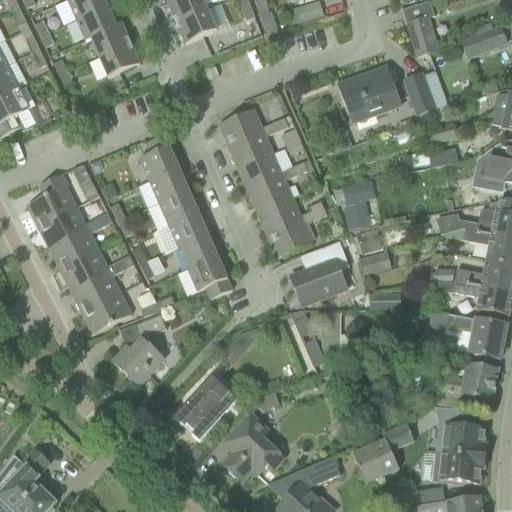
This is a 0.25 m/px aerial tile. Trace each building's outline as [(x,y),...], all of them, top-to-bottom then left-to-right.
[(3,0),(11,14),(18,10),(13,0),(3,0)] [(35,8),(30,0),(22,0),(20,1),(26,12),(35,8)] [(102,0),(75,0),(67,3),(76,23),(107,10),(102,0)] [(183,0),(167,7),(176,27),(207,13),(201,0),(183,0)] [(250,9),(246,0),(240,0),(237,1),(241,12),(250,9)] [(430,0),(401,0),(404,8),(430,0)] [(268,16),(264,4),(256,7),(260,19),(268,16)] [(319,4),(295,11),(299,27),(323,19),(319,4)] [(433,19),(429,5),(402,13),(406,27),(417,61),(438,55),(428,21),(433,19)] [(250,9),(241,12),(246,24),(254,21),(250,9)] [(18,10),(11,14),(18,29),(26,25),(18,10)] [(115,28),(107,10),(76,23),(85,43),(121,27),(121,26),(115,28)] [(207,13),(176,27),(185,48),(216,34),(207,13)] [(39,40),(48,35),(42,25),(33,30),(39,40)] [(493,25),(473,32),(476,39),(495,32),(493,25)] [(130,47),(121,27),(85,43),(85,44),(91,42),(99,60),(130,47)] [(460,45),(467,63),(506,48),(500,30),(495,32),(476,39),(460,45)] [(48,35),(39,40),(45,51),(54,46),(48,35)] [(31,57),(39,53),(32,38),(24,42),(31,57)] [(139,68),(130,47),(99,60),(108,81),(139,68)] [(46,68),(39,53),(31,57),(38,72),(46,68)] [(58,79),(66,75),(60,64),(53,67),(58,79)] [(355,82),(338,88),(353,127),(354,127),(352,121),(372,113),(374,119),(400,110),(386,70),(366,78),(367,80),(359,83),(355,82)] [(0,100),(16,92),(5,71),(0,73),(0,100)] [(71,86),(66,75),(58,79),(64,90),(71,86)] [(435,75),(422,80),(422,78),(404,84),(418,125),(449,113),(435,75)] [(494,85),(482,90),(485,98),(497,93),(494,85)] [(20,90),(16,92),(0,100),(0,141),(20,131),(22,135),(39,128),(20,90)] [(507,115),(511,115),(511,97),(510,99),(504,98),(497,100),(494,116),(507,115)] [(276,136),(272,127),(261,131),(253,113),(218,128),(228,151),(263,136),(265,140),(276,136)] [(511,115),(507,115),(494,116),(491,128),(504,131),(504,132),(511,133),(511,115)] [(284,122),(272,127),(276,136),(287,131),(284,122)] [(457,141),(453,127),(426,134),(430,149),(457,141)] [(351,150),(345,133),(327,139),(333,157),(351,150)] [(263,136),(228,151),(238,173),(272,158),(265,140),(263,136)] [(149,185),(184,170),(169,137),(146,147),(151,158),(139,163),(149,185)] [(490,161),(486,182),(503,185),(511,186),(511,153),(509,153),(503,152),(500,147),(487,157),(490,161)] [(457,165),(454,152),(428,158),(431,171),(457,165)] [(280,176),(272,158),(238,173),(247,195),(282,180),(280,176)] [(100,164),(90,168),(94,178),(100,176),(102,170),(100,164)] [(303,166),(292,171),(295,179),(307,175),(303,166)] [(88,178),(83,169),(72,173),(77,184),(88,178)] [(184,170),(149,185),(158,208),(188,195),(182,182),(188,179),(184,170)] [(282,180),(247,195),(257,217),(292,202),(284,184),(295,179),(292,171),(280,176),(282,180)] [(37,231),(76,211),(65,191),(67,190),(61,178),(38,189),(44,200),(26,209),(37,231)] [(456,210),(486,204),(482,187),(453,193),(456,210)] [(194,207),(188,195),(158,208),(168,229),(203,214),(199,205),(194,207)] [(292,202),(257,217),(267,239),(301,224),(299,220),(292,202)] [(477,227),(469,226),(457,223),(456,219),(436,223),(441,239),(447,237),(464,232),(511,242),(511,204),(499,202),(498,205),(488,206),(487,213),(480,214),(477,227)] [(326,218),(322,210),(320,205),(309,210),(311,215),(315,223),(326,218)] [(365,206),(342,211),(348,235),(370,230),(365,206)] [(117,226),(125,222),(117,207),(109,211),(117,226)] [(76,211),(37,231),(48,252),(87,233),(89,237),(100,232),(96,222),(84,228),(76,211)] [(203,214),(168,229),(178,251),(207,238),(202,226),(207,223),(203,214)] [(311,215),(299,220),(301,224),(267,239),(277,262),(311,247),(303,228),(315,223),(311,215)] [(107,216),(96,222),(100,232),(112,226),(107,216)] [(125,222),(117,226),(124,241),(132,237),(125,222)] [(511,242),(464,232),(447,237),(449,242),(462,244),(474,247),(488,250),(486,262),(485,266),(501,269),(502,265),(511,266),(511,242)] [(87,233),(48,252),(59,274),(98,254),(89,237),(87,233)] [(375,233),(355,239),(360,258),(380,252),(375,233)] [(207,238),(178,251),(187,273),(222,258),(218,249),(213,251),(207,238)] [(350,238),(339,242),(342,251),(353,247),(350,238)] [(308,270),(306,274),(290,280),(302,310),(346,293),(339,274),(348,271),(338,247),(301,261),(301,262),(307,260),(310,269),(308,270)] [(139,269),(146,265),(139,250),(131,254),(139,269)] [(106,271),(98,254),(59,274),(70,295),(109,275),(111,280),(122,274),(117,265),(106,271)] [(390,272),(387,256),(360,263),(363,278),(390,272)] [(227,267),(222,258),(187,273),(197,296),(205,292),(210,303),(231,293),(221,270),(227,267)] [(117,265),(122,274),(134,269),(129,259),(117,265)] [(154,280),(146,265),(139,269),(146,284),(154,280)] [(456,272),(454,284),(511,295),(511,266),(502,265),(501,269),(485,266),(483,278),(456,272)] [(451,286),(453,273),(435,272),(433,285),(451,286)] [(120,297),(111,280),(109,275),(70,295),(81,316),(120,297)] [(511,300),(511,295),(454,284),(452,296),(478,301),(476,313),(508,320),(511,300)] [(120,297),(81,316),(92,338),(131,319),(120,297)] [(206,297),(195,301),(197,308),(204,311),(211,308),(206,297)] [(399,313),(399,298),(371,298),(371,313),(399,313)] [(170,301),(155,307),(158,315),(174,309),(170,301)] [(158,315),(155,307),(140,313),(143,321),(158,315)] [(302,315),(290,317),(301,343),(312,338),(302,315)] [(323,364),(339,364),(340,317),(314,316),(313,342),(322,342),(322,361),(323,361),(323,364)] [(166,333),(160,318),(119,334),(126,352),(113,366),(138,389),(163,363),(150,351),(154,346),(152,338),(166,333)] [(448,318),(445,333),(458,336),(461,336),(461,334),(472,337),(468,357),(500,363),(506,329),(448,318)] [(255,333),(238,339),(221,360),(231,369),(260,338),(255,333)] [(315,345),(304,350),(313,372),(324,367),(315,345)] [(429,361),(415,361),(415,370),(429,370),(429,361)] [(460,398),(492,404),(498,373),(466,367),(463,384),(426,377),(423,391),(437,393),(434,407),(458,412),(460,398)] [(174,422),(199,446),(237,405),(211,381),(174,422)] [(278,409),(274,397),(253,405),(263,415),(278,409)] [(274,473),(284,462),(261,441),(268,434),(249,416),(228,440),(238,450),(222,467),(242,485),(251,475),(257,479),(268,467),(274,473)] [(480,471),(480,472),(483,472),(486,448),(483,448),(485,432),(456,429),(456,427),(439,425),(437,442),(443,443),(442,456),(467,458),(465,470),(480,471)] [(383,439),(383,440),(385,444),(369,451),(382,480),(399,473),(390,454),(413,444),(407,429),(383,439)] [(382,480),(369,451),(354,457),(353,457),(366,488),(367,487),(382,480)] [(13,458),(0,476),(0,502),(10,511),(51,511),(55,506),(34,486),(38,481),(37,480),(49,468),(46,465),(47,464),(37,455),(36,456),(34,453),(21,466),(13,458)] [(467,458),(442,456),(436,456),(433,485),(449,487),(450,485),(479,488),(480,472),(480,471),(465,470),(467,458)] [(277,511),(330,511),(310,493),(313,490),(340,479),(332,461),(267,489),(284,505),(277,511)] [(442,491),(414,495),(416,509),(444,505),(442,491)] [(416,510),(416,511),(481,511),(480,500),(446,504),(446,505),(416,510)]
